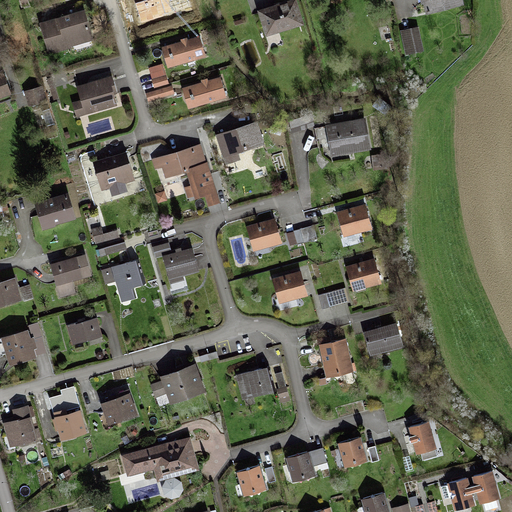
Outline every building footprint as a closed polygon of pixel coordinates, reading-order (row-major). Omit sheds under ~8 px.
[(236,0),(235,0),(228,3),(233,16),(241,12),(236,0)] [(460,0),(426,0),(429,12),(462,4),(460,0)] [(295,4),(259,13),(264,35),(301,26),(295,4)] [(80,12),(39,24),(48,54),(89,42),(80,12)] [(417,31),(404,34),(408,52),(421,49),(417,31)] [(199,40),(163,50),(168,69),(205,59),(199,40)] [(109,79),(65,92),(72,117),(116,103),(109,79)] [(219,79),(183,91),(190,111),(225,99),(219,79)] [(171,86),(144,93),(147,103),(174,95),(171,86)] [(42,89),(25,94),(29,106),(45,101),(42,89)] [(364,121),(326,128),(331,155),(369,149),(364,121)] [(257,124),(217,136),(224,159),(242,154),(240,147),(263,140),(257,124)] [(202,146),(151,161),(157,179),(207,165),(202,146)] [(125,155),(94,164),(103,190),(133,181),(125,155)] [(67,196),(35,205),(42,229),(74,220),(67,196)] [(365,207),(338,214),(344,235),(371,228),(365,207)] [(275,219),(246,227),(253,252),(281,245),(275,219)] [(313,228),(287,235),(290,245),(316,238),(313,228)] [(118,232),(93,238),(94,243),(119,237),(118,232)] [(191,251),(164,258),(169,277),(196,270),(191,251)] [(85,256),(50,266),(59,298),(75,294),(72,282),(91,277),(85,256)] [(372,261),(347,268),(352,289),(378,282),(372,261)] [(134,263),(103,271),(106,284),(116,281),(122,302),(133,299),(131,290),(141,287),(134,263)] [(300,273),(273,280),(279,303),(306,296),(300,273)] [(13,281),(0,285),(0,307),(30,299),(26,288),(16,291),(13,281)] [(345,287),(319,295),(323,309),(349,302),(345,287)] [(94,320),(67,326),(71,344),(99,338),(94,320)] [(394,325),(364,333),(370,355),(400,347),(394,325)] [(28,334),(2,340),(9,366),(35,360),(28,334)] [(343,342),(319,348),(328,379),(351,373),(343,342)] [(197,368),(159,378),(166,404),(204,394),(197,368)] [(266,369),(236,377),(243,401),(272,393),(266,369)] [(129,397),(97,407),(104,429),(136,419),(129,397)] [(13,422),(2,425),(8,448),(35,442),(27,411),(11,415),(13,422)] [(78,413),(53,420),(59,443),(84,436),(78,413)] [(431,423),(409,429),(417,457),(438,452),(431,423)] [(188,437),(122,457),(129,478),(155,470),(158,481),(197,469),(188,437)] [(360,440),(339,445),(345,467),(366,461),(360,440)] [(308,454),(288,460),(294,482),(314,477),(308,454)] [(259,468),(236,475),(241,497),(265,491),(259,468)] [(467,480),(448,485),(455,510),(474,505),(471,496),(477,495),(479,504),(498,499),(491,474),(473,479),(475,488),(470,490),(467,480)] [(387,511),(383,496),(362,501),(364,511),(387,511)]
